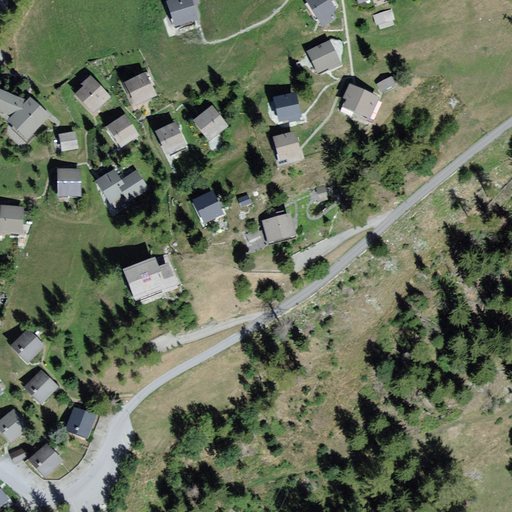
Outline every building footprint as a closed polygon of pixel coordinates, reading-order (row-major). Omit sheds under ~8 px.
[(350,6),(345,0),(322,0),(335,17),(350,6)] [(190,2),(172,8),(178,27),(196,21),(190,2)] [(398,7),(382,12),(385,22),(401,18),(398,7)] [(354,58),(344,38),(324,48),(334,68),(354,58)] [(165,95),(152,70),(132,80),(145,105),(165,95)] [(405,72),(388,81),(393,91),(410,83),(405,72)] [(116,98),(97,78),(82,92),(100,112),(116,98)] [(395,96),(364,83),(356,103),(387,116),(395,96)] [(53,115),(36,99),(34,101),(8,90),(1,105),(22,114),(15,122),(32,137),(53,115)] [(317,115),(310,90),(289,96),(295,120),(317,115)] [(238,125),(221,104),(203,119),(221,140),(238,125)] [(147,136),(132,113),(113,125),(128,148),(147,136)] [(195,144),(182,121),(164,131),(177,154),(195,144)] [(313,124),(286,133),(294,159),(305,156),(307,162),(324,157),(313,124)] [(81,131),(63,134),(66,152),(85,149),(81,131)] [(143,169),(130,178),(121,165),(100,179),(116,204),(131,194),(136,201),(155,188),(143,169)] [(85,168),(65,168),(66,194),(85,194),(85,168)] [(238,209),(229,193),(209,203),(218,220),(238,209)] [(28,208),(8,207),(7,233),(27,234),(28,208)] [(310,230),(305,211),(280,219),(285,238),(310,230)] [(182,253),(141,269),(152,299),(193,283),(182,253)] [(53,344),(38,330),(24,345),(40,359),(53,344)] [(68,386),(50,371),(34,389),(52,404),(68,386)] [(0,401),(12,391),(0,377),(0,401)] [(106,413),(86,407),(79,430),(99,436),(106,413)] [(38,425),(25,410),(10,424),(23,438),(38,425)] [(73,460),(59,445),(45,459),(59,474),(73,460)] [(6,511),(21,499),(2,478),(0,479),(0,509),(2,511),(6,511)]
